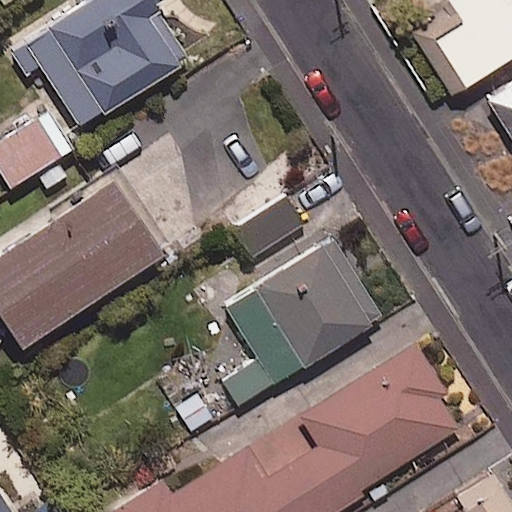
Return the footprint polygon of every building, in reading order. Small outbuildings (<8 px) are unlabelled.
[(187,55),(152,0),(78,0),(5,45),(20,70),(37,59),(76,122),(187,55)] [(463,81),(511,50),(511,0),(451,0),(462,18),(435,35),(463,81)] [(511,78),(484,97),(511,142),(511,78)] [(70,143),(43,101),(0,128),(0,171),(7,183),(70,143)] [(159,247),(109,173),(0,246),(0,311),(20,341),(159,247)] [(309,232),(285,193),(238,222),(270,274),(222,303),(241,333),(211,352),(239,399),(378,314),(323,223),(309,232)] [(321,511),(465,426),(409,332),(266,418),(272,428),(167,491),(160,479),(110,509),(111,511),(321,511)] [(511,511),(511,503),(490,470),(460,490),(468,503),(454,511),(511,511)] [(0,511),(11,511),(0,493),(0,511)]
